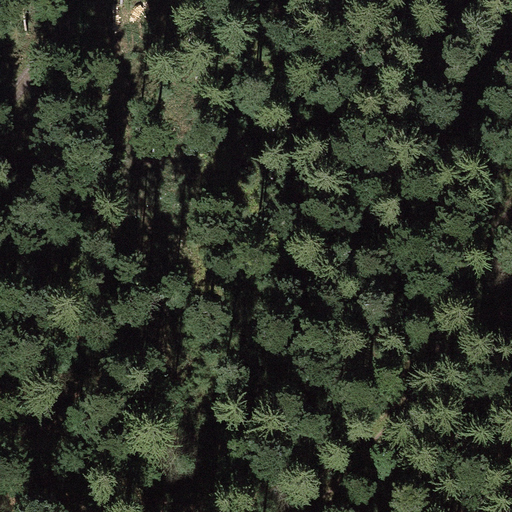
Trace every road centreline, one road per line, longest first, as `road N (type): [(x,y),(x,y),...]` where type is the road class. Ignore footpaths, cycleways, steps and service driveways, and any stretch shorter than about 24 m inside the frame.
road 1 (track): [(321,511),(393,417),(477,242),(511,207)]
road 2 (track): [(0,112),(87,0)]
